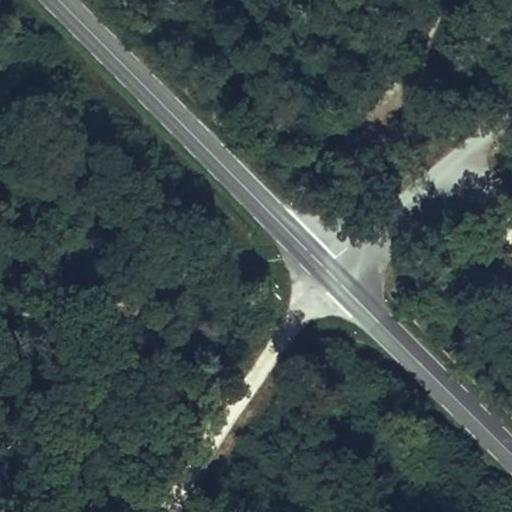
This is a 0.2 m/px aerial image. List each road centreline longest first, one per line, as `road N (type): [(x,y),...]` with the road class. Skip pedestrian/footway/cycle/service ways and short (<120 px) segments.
road 1 (secondary): [(54,0),(511,456)]
road 2 (track): [(166,511),(327,273)]
